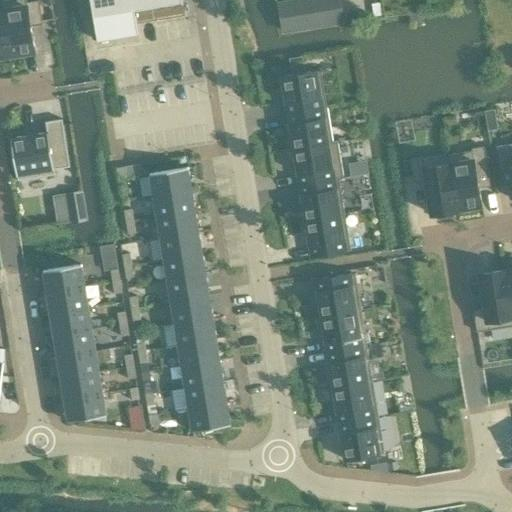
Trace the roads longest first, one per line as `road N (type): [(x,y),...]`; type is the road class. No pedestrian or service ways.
road 1 (residential): [(281,461),(282,420),(211,0)]
road 2 (residential): [(511,230),(444,241),(485,489)]
road 3 (residential): [(43,446),(0,173)]
road 4 (residential): [(43,446),(281,461)]
road 5 (residential): [(281,461),(318,486),(414,498),(485,489)]
